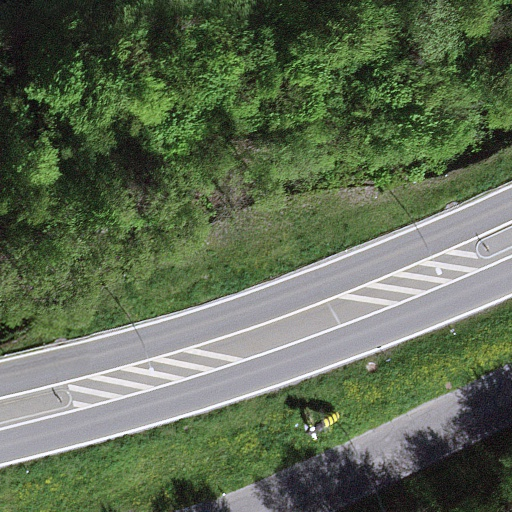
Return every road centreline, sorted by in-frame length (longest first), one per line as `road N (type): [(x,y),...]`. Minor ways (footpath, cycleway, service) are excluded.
road 1 (primary): [(511,201),(203,323),(0,378)]
road 2 (primary): [(0,446),(253,375),(511,274)]
road 3 (tertiary): [(258,511),(511,389)]
